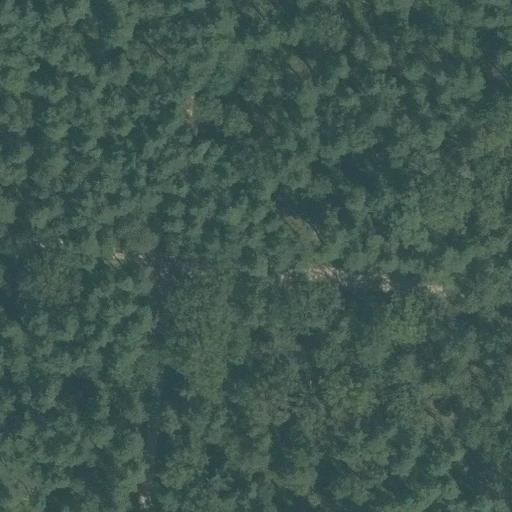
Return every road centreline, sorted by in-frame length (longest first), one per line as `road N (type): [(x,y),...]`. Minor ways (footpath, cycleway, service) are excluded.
road 1 (track): [(170,257),(511,300)]
road 2 (track): [(134,511),(170,257)]
road 3 (track): [(170,257),(0,238)]
